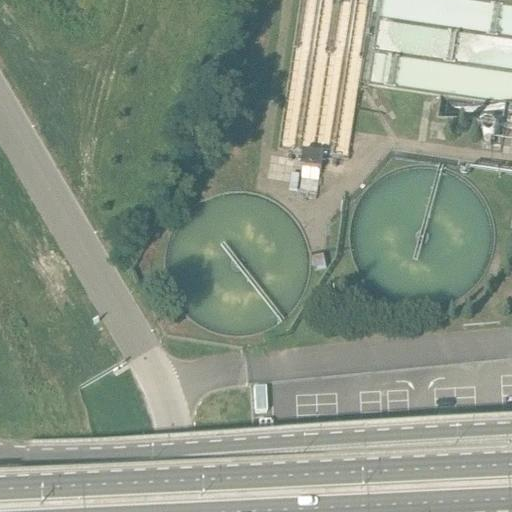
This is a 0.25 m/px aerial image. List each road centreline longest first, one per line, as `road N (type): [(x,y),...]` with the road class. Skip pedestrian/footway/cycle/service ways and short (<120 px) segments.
road 1 (primary): [(511,465),(0,490)]
road 2 (primary): [(511,430),(0,454)]
road 3 (residential): [(0,108),(177,409),(187,511)]
road 4 (unknown): [(161,380),(511,348)]
road 5 (primary): [(257,511),(511,500)]
